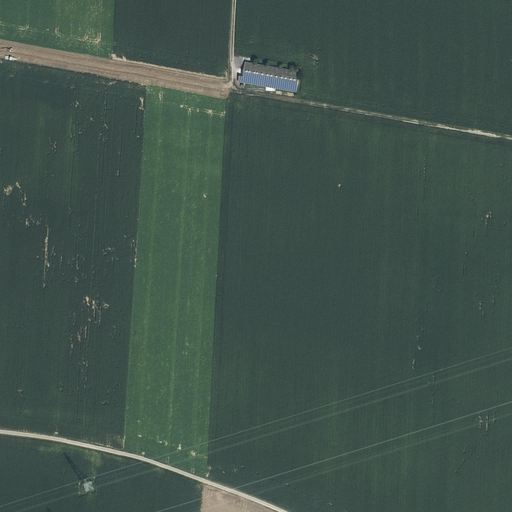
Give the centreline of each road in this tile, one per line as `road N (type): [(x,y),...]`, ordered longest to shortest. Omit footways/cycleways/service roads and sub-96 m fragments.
road 1 (track): [(511,138),(231,89),(234,0)]
road 2 (track): [(293,511),(145,454),(0,427)]
